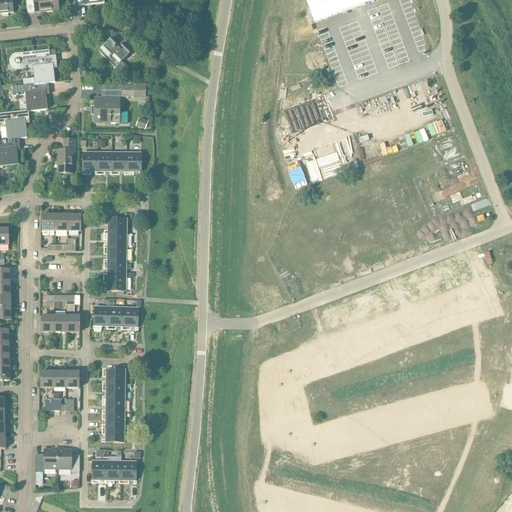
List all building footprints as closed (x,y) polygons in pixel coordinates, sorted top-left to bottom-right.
[(0,0),(0,14),(13,14),(12,0),(0,0)] [(26,0),(28,14),(35,14),(35,13),(58,11),(57,0),(26,0)] [(114,36),(99,52),(116,68),(116,72),(121,76),(122,76),(127,71),(127,70),(121,63),(122,62),(129,55),(127,54),(129,52),(130,50),(132,48),(124,40),(121,44),(114,36)] [(55,50),(16,54),(15,55),(13,55),(12,56),(11,57),(11,58),(10,59),(9,60),(9,61),(9,63),(9,64),(10,65),(11,67),(11,68),(13,69),(14,69),(15,70),(16,70),(18,70),(33,69),(35,85),(48,84),(56,83),(54,65),(57,65),(55,50)] [(13,97),(25,96),(27,112),(28,112),(48,110),(46,92),(49,91),(48,84),(35,85),(12,87),(13,97)] [(122,87),(121,87),(121,98),(134,98),(134,88),(134,87),(122,87)] [(119,124),(120,100),(95,99),(94,124),(119,124)] [(0,124),(5,124),(7,140),(19,139),(27,138),(25,120),(29,120),(28,112),(27,112),(0,114),(0,124)] [(0,167),(18,166),(16,147),(20,147),(19,139),(7,140),(0,140),(0,167)] [(64,151),(58,151),(57,175),(72,175),(72,152),(75,152),(75,141),(64,141),(64,151)] [(83,172),(98,173),(98,154),(83,154),(83,172)] [(98,154),(98,173),(112,173),(113,154),(98,154)] [(113,154),(112,173),(127,173),(127,155),(113,154)] [(127,155),(127,173),(141,173),(142,155),(127,155)] [(65,188),(62,193),(69,197),(72,191),(65,188)] [(109,220),(108,234),(127,235),(127,220),(127,215),(119,215),(119,220),(109,220)] [(43,233),(55,233),(55,217),(43,217),(43,233)] [(55,217),(55,233),(68,233),(69,217),(55,217)] [(69,217),(68,233),(81,233),(81,217),(69,217)] [(9,230),(0,230),(0,247),(9,247),(9,230)] [(108,234),(108,249),(127,249),(127,235),(108,234)] [(108,249),(108,263),(127,264),(127,249),(108,249)] [(108,263),(108,278),(126,278),(127,264),(108,263)] [(0,271),(0,284),(10,284),(10,272),(0,271)] [(126,278),(108,278),(107,292),(126,293),(126,278)] [(10,284),(0,284),(0,297),(11,297),(10,284)] [(11,297),(0,297),(0,309),(11,309),(11,297)] [(55,297),(47,297),(47,309),(55,309),(55,303),(55,297)] [(11,309),(0,309),(0,322),(12,322),(11,309)] [(94,327),(109,328),(109,309),(95,309),(94,327)] [(109,309),(109,328),(124,328),(124,310),(109,309)] [(124,310),(124,328),(138,329),(139,310),(124,310)] [(42,334),(54,334),(55,318),(42,318),(42,334)] [(55,318),(54,334),(67,334),(67,318),(55,318)] [(67,318),(67,334),(79,334),(80,318),(67,318)] [(0,332),(0,344),(9,344),(8,332),(0,332)] [(9,344),(0,344),(0,357),(9,357),(9,344)] [(9,357),(0,357),(0,369),(10,370),(9,357)] [(10,370),(0,369),(0,387),(3,387),(3,382),(10,382),(10,370)] [(107,371),(107,385),(126,386),(126,371),(107,371)] [(41,389),(54,390),(54,373),(42,373),(41,389)] [(54,373),(54,390),(66,390),(67,373),(54,373)] [(67,373),(66,390),(79,390),(79,374),(67,373)] [(107,385),(107,400),(125,400),(126,386),(107,385)] [(39,412),(45,412),(53,412),(54,401),(45,400),(45,406),(39,406),(39,412)] [(107,400),(106,415),(125,415),(125,400),(107,400)] [(54,401),(53,412),(65,413),(66,413),(66,406),(65,406),(61,406),(61,401),(54,401)] [(66,401),(65,406),(66,406),(66,413),(65,413),(74,413),(74,401),(66,401)] [(106,415),(106,429),(125,430),(125,415),(106,415)] [(125,430),(106,429),(106,444),(124,444),(125,430)] [(44,450),(44,456),(36,455),(36,473),(44,473),(44,470),(58,471),(58,449),(52,449),(52,450),(44,450)] [(58,449),(58,471),(71,471),(71,474),(79,474),(80,456),(72,456),(72,451),(64,450),(64,449),(58,449)] [(93,481),(107,482),(108,463),(93,463),(93,481)] [(108,463),(107,482),(122,482),(122,463),(108,463)] [(122,463),(122,482),(137,482),(137,463),(122,463)]
